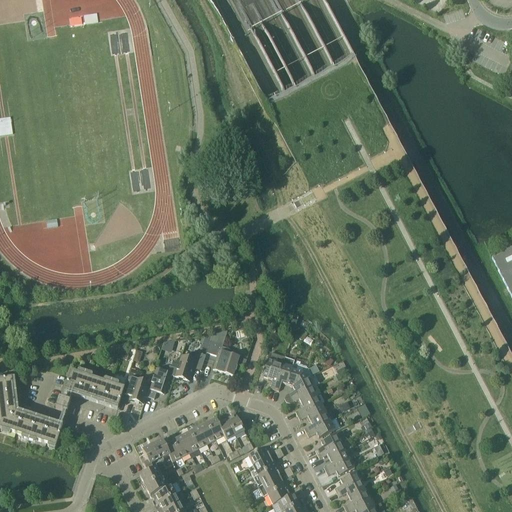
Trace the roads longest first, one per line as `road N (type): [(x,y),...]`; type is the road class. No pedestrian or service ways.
road 1 (track): [(442,511),(286,218)]
road 2 (residential): [(111,444),(217,392),(241,399),(272,411),(324,511)]
road 3 (track): [(280,206),(201,0)]
